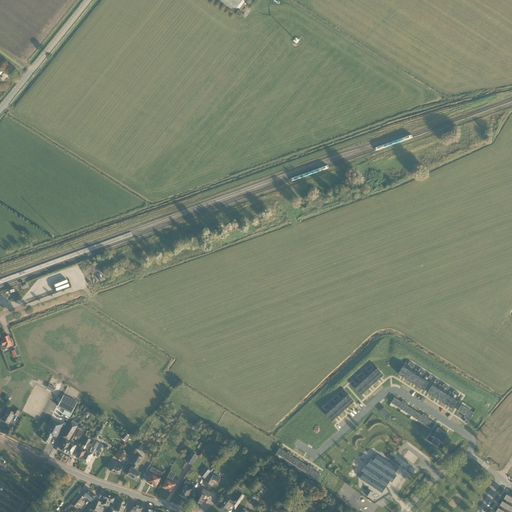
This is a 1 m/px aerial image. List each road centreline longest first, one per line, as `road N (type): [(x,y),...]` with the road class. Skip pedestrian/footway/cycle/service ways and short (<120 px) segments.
road 1 (residential): [(469,455),(472,440),(396,390),(315,454),(296,442)]
road 2 (tertiary): [(184,511),(96,483),(0,437)]
road 3 (unclassified): [(8,313),(82,285),(77,271),(40,284),(20,304)]
road 4 (tertiary): [(0,112),(88,0)]
